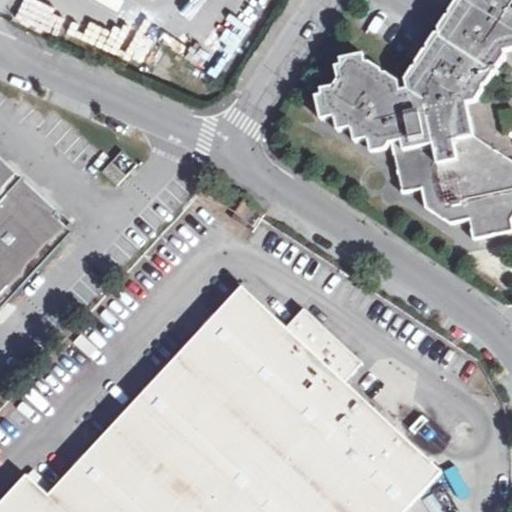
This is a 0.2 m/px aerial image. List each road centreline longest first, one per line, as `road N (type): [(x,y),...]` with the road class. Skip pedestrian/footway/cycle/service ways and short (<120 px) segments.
road 1 (unclassified): [(511,346),(467,302),(222,150)]
road 2 (unclassified): [(222,150),(0,49)]
road 3 (unclassified): [(325,0),(222,150)]
